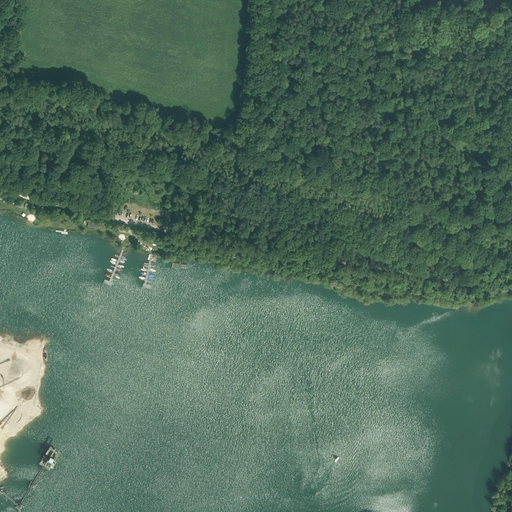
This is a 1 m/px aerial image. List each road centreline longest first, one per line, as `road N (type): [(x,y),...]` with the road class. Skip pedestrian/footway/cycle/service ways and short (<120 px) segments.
road 1 (track): [(132,222),(467,283),(477,281),(484,259),(511,266)]
road 2 (track): [(353,0),(341,169),(495,214)]
road 3 (track): [(0,188),(132,222)]
road 4 (track): [(484,259),(511,134)]
